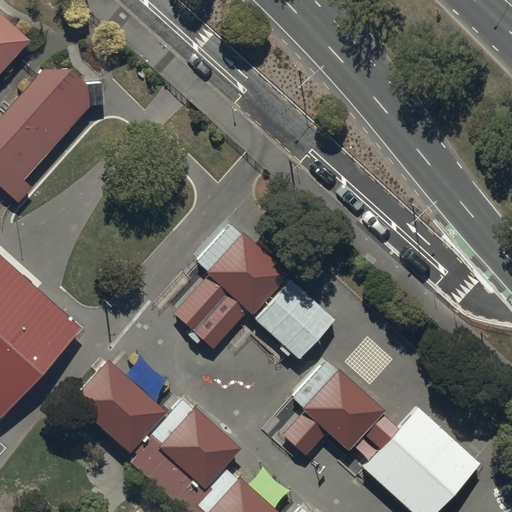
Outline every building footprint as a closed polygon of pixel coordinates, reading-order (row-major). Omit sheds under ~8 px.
[(0,69),(27,39),(0,14),(0,69)] [(0,187),(17,203),(30,189),(22,182),(86,110),(86,107),(99,106),(98,84),(85,85),(67,69),(45,70),(0,119),(0,187)] [(172,315),(214,353),(286,275),(229,222),(193,260),(209,275),(172,315)] [(0,414),(77,329),(0,259),(0,414)] [(255,321),(300,361),(336,322),(291,281),(255,321)] [(164,412),(107,361),(72,399),(128,450),(131,448),(138,454),(132,462),(188,511),(269,511),(218,467),(234,449),(181,403),(166,420),(162,417),(164,412)] [(302,455),(323,432),(346,452),(349,449),(363,461),(395,426),(326,363),(293,399),(303,407),(299,411),(303,414),(282,437),(302,455)] [(434,511),(478,465),(416,409),(362,468),(409,511),(434,511)]
